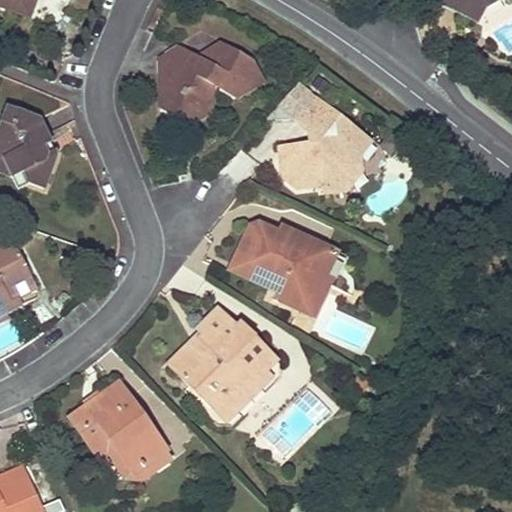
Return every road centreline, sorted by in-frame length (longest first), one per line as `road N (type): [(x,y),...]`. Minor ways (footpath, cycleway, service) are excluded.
road 1 (residential): [(134,0),(104,68),(100,99),(147,235),(147,263),(126,305),(88,342),(0,395)]
road 2 (tertiary): [(276,0),(397,77),(511,168)]
